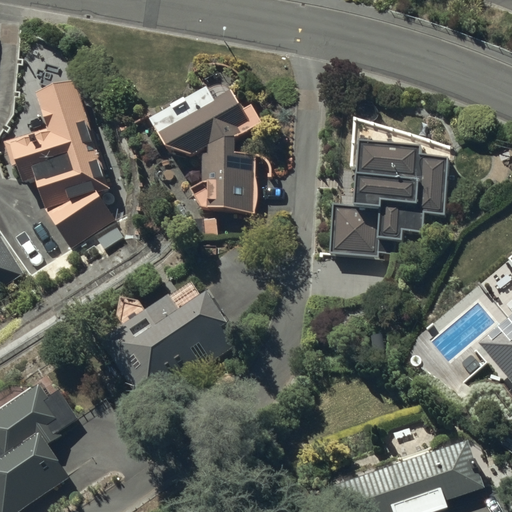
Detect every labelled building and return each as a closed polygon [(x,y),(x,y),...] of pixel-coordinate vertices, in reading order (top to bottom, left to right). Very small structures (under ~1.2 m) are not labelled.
[(112,185),(78,74),(40,84),(51,125),(41,127),(42,132),(35,134),(34,130),(7,137),(15,164),(22,162),(26,178),(40,174),(48,206),(74,247),(117,215),(103,188),(112,185)] [(210,77),(152,108),(169,137),(205,151),(205,177),(194,185),(203,203),(256,210),(257,151),(239,146),(239,130),(265,117),(256,98),(249,102),(239,81),(217,92),(210,77)] [(447,210),(450,152),(424,151),(425,140),(403,139),(403,136),(361,134),(358,201),(337,200),(334,249),(380,252),(381,249),(404,250),(405,226),(425,227),(426,209),(447,210)] [(0,287),(23,272),(0,233),(0,287)] [(172,287),(102,333),(146,401),(237,342),(222,319),(231,313),(211,283),(182,302),(172,287)] [(511,313),(478,342),(511,382),(511,313)] [(42,376),(0,407),(0,511),(17,511),(128,431),(105,399),(83,416),(61,386),(53,392),(42,376)] [(432,428),(417,418),(389,428),(383,443),(388,458),(328,479),(338,511),(414,511),(451,500),(449,496),(487,483),(470,431),(437,442),(432,428)]
